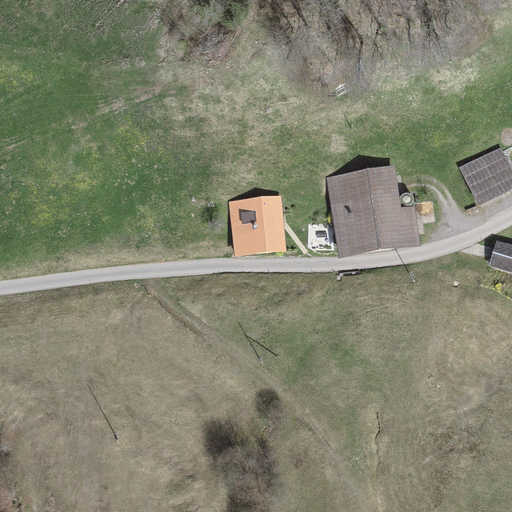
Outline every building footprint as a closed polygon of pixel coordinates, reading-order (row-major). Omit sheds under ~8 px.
[(463,171),(479,204),(511,187),(511,175),(501,153),(463,171)] [(343,256),(402,248),(397,213),(391,175),(333,184),(343,256)] [(236,255),(283,250),(279,203),(232,208),(236,255)] [(402,248),(414,246),(409,211),(397,213),(402,248)] [(511,251),(500,248),(494,267),(511,272),(511,251)]
